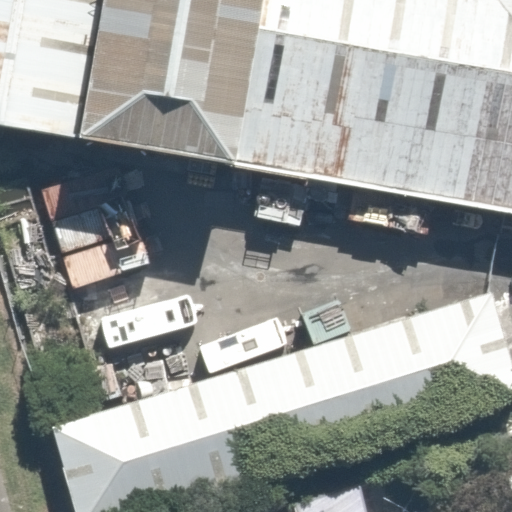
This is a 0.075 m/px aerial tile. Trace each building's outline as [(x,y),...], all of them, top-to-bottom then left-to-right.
[(0,0),(0,125),(78,135),(102,0),(0,0)] [(102,0),(78,135),(234,166),(263,0),(102,0)] [(511,0),(263,0),(234,166),(511,212),(511,0)] [(83,310),(141,294),(129,252),(71,268),(83,310)] [(141,294),(83,310),(103,377),(180,355),(160,288),(141,294)] [(474,297),(52,422),(78,511),(99,511),(503,393),(474,297)]
